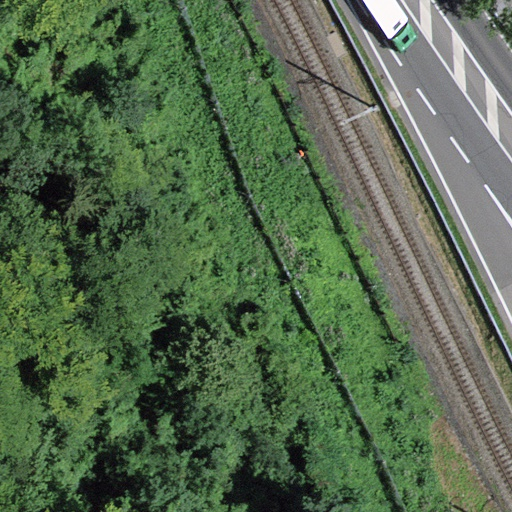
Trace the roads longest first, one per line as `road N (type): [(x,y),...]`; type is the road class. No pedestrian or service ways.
road 1 (unclassified): [(377,0),(511,283)]
road 2 (primary): [(511,133),(419,0)]
